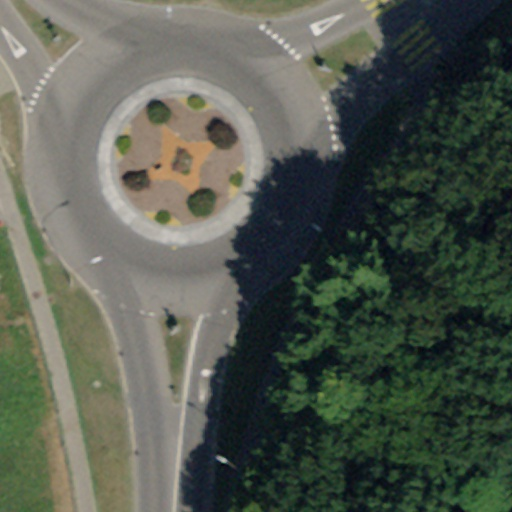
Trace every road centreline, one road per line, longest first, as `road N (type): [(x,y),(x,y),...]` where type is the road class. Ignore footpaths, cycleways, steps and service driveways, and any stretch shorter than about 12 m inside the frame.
road 1 (primary): [(175,511),(240,267)]
road 2 (primary): [(130,274),(170,511)]
road 3 (primary): [(299,163),(449,0)]
road 4 (primary): [(63,124),(61,195),(99,255),(130,274)]
road 5 (primary): [(379,0),(242,60)]
road 6 (tertiary): [(0,2),(63,124)]
road 7 (primary): [(240,267),(272,240),(292,204),(299,163)]
road 8 (primary): [(299,163),(293,123),(273,87),(242,60)]
road 9 (tertiary): [(139,48),(28,0)]
